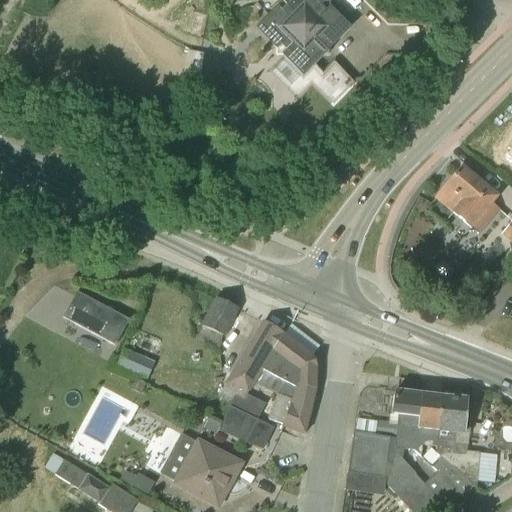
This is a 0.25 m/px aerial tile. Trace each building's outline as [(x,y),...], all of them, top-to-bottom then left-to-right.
[(297,100),(309,88),(323,73),(314,65),(348,30),(317,0),(286,0),(256,31),(302,77),(288,90),(297,100)] [(511,141),(496,156),(511,171),(511,132),(507,138),(511,141)] [(471,229),(496,198),(462,170),(436,200),(471,229)] [(511,244),(511,222),(501,235),(511,244)] [(130,320),(77,292),(64,318),(116,346),(130,320)] [(235,310),(215,300),(202,327),(222,337),(235,310)] [(228,405),(227,407),(256,421),(263,408),(245,399),(248,394),(254,384),(258,386),(286,340),(263,325),(216,397),(228,405)] [(314,358),(286,340),(258,386),(276,395),(266,420),(280,426),(280,428),(305,435),(312,411),(316,391),(317,369),(314,358)] [(154,362),(122,350),(115,367),(147,380),(154,362)] [(145,386),(134,381),(131,390),(141,394),(145,386)] [(390,449),(401,460),(402,450),(413,452),(416,450),(423,396),(395,392),(392,416),(397,416),(396,426),(394,440),(391,440),(390,449)] [(423,396),(416,450),(413,452),(419,459),(421,447),(435,449),(436,449),(442,398),(423,396)] [(468,401),(442,398),(436,449),(435,449),(434,454),(440,459),(472,488),(475,491),(479,454),(466,453),(466,447),(453,446),(455,436),(463,437),(468,401)] [(220,434),(248,448),(259,424),(241,415),(232,411),(220,434)] [(221,422),(209,416),(203,427),(215,434),(221,422)] [(375,422),(373,437),(391,440),(394,440),(396,426),(375,422)] [(159,473),(176,482),(175,485),(217,508),(240,466),(180,433),(159,473)] [(353,434),(347,474),(385,480),(390,449),(391,440),(373,437),(353,434)] [(390,449),(385,480),(384,486),(406,511),(417,511),(424,508),(436,500),(423,486),(401,460),(390,449)] [(440,459),(431,469),(436,473),(457,494),(462,499),(472,488),(440,459)] [(85,477),(62,462),(53,476),(97,505),(108,489),(86,475),(85,477)] [(436,473),(423,486),(436,500),(457,494),(436,473)]
